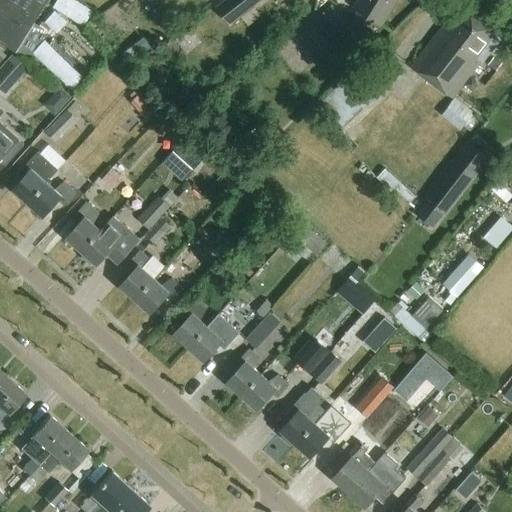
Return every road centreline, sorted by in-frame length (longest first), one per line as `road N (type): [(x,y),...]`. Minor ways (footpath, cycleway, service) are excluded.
road 1 (residential): [(275,496),(0,251)]
road 2 (residential): [(192,511),(0,338)]
